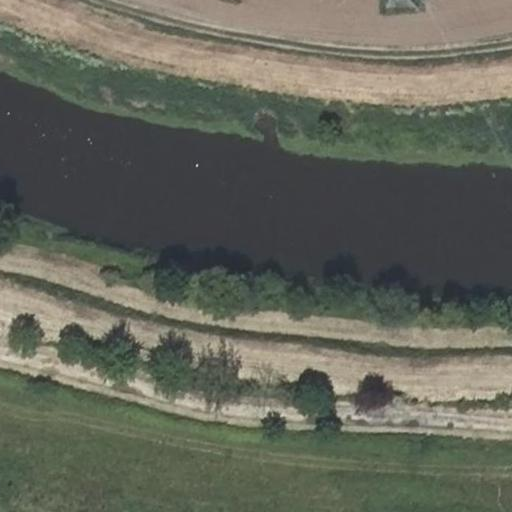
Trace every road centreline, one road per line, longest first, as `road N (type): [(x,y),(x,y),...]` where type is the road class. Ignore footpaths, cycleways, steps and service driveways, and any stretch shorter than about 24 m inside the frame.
road 1 (track): [(0,347),(206,399),(511,427)]
road 2 (track): [(145,0),(382,38),(511,37)]
